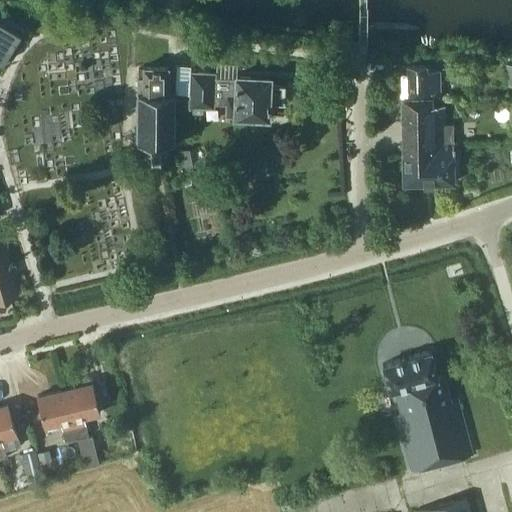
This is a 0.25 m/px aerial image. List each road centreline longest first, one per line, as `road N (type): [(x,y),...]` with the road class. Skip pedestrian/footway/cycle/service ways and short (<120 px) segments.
road 1 (unclassified): [(49,328),(361,253)]
road 2 (residential): [(360,64),(361,253)]
road 3 (residential): [(49,328),(0,151)]
road 4 (unclassified): [(361,253),(511,210)]
